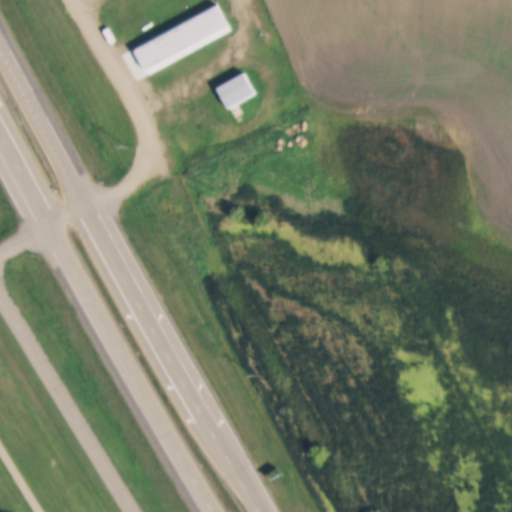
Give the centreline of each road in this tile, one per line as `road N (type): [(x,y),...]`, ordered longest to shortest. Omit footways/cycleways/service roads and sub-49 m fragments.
road 1 (trunk): [(263,511),(0,48)]
road 2 (trunk): [(0,130),(217,511)]
road 3 (residential): [(137,511),(0,289)]
road 4 (residential): [(85,207),(131,183),(151,150),(145,124),(74,0)]
